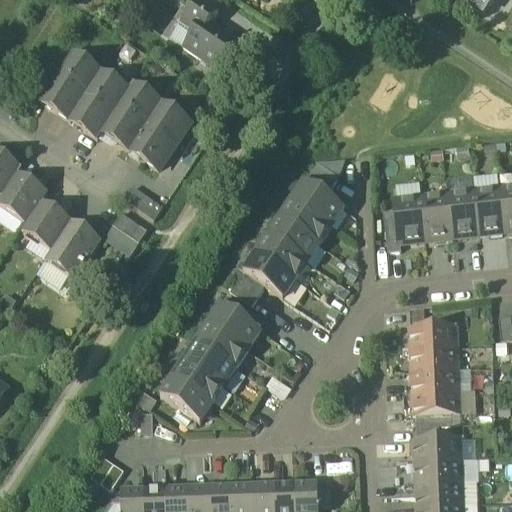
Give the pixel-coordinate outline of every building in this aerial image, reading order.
[(198,2),(213,12),(221,0),(193,0),(194,0),(198,3),(198,2)] [(455,0),(482,18),(494,0),(455,0)] [(183,51),(218,74),(237,46),(210,28),(218,15),(213,12),(198,2),(198,3),(180,28),(193,37),(183,51)] [(171,42),(183,51),(193,37),(180,28),(171,42)] [(54,116),(69,126),(100,79),(99,79),(96,83),(69,65),(73,61),(72,60),(40,107),(42,108),(54,90),(66,98),(54,116)] [(99,79),(73,61),(69,65),(96,83),(99,79)] [(82,135),(97,145),(132,92),(131,91),(127,97),(124,102),(98,85),(101,80),(100,79),(69,126),(70,127),(82,108),(94,116),(82,135)] [(127,97),(101,80),(98,85),(124,102),(127,97)] [(54,90),(42,108),(54,116),(66,98),(54,90)] [(115,147),(130,157),(161,111),(159,110),(156,114),(130,97),(133,92),(132,92),(97,145),(102,138),(103,139),(115,121),(127,129),(115,147)] [(159,110),(133,92),(130,97),(156,114),(159,110)] [(82,108),(70,127),(82,135),(94,116),(82,108)] [(189,129),(161,111),(130,157),(158,176),(189,129)] [(115,121),(103,139),(115,147),(127,129),(115,121)] [(0,200),(2,201),(17,178),(21,173),(0,158),(0,200)] [(316,170),(310,180),(331,194),(338,184),(316,170)] [(47,198),(17,178),(2,201),(0,203),(0,212),(26,230),(42,206),(47,198)] [(325,204),(331,194),(310,180),(304,189),(325,204)] [(498,181),(472,183),(473,199),(500,196),(498,181)] [(447,202),(473,199),(472,183),(445,186),(447,202)] [(295,287),(343,216),(325,204),(304,189),(243,280),(264,294),(282,306),(295,287)] [(396,192),(397,207),(421,205),(419,190),(396,192)] [(124,205),(153,225),(162,212),(132,192),(124,205)] [(511,194),(500,196),(504,238),(511,236),(511,194)] [(500,196),(473,199),(478,241),(504,238),(500,196)] [(473,199),(447,202),(452,243),(478,241),(473,199)] [(447,202),(421,205),(425,246),(452,243),(447,202)] [(425,246),(421,205),(397,207),(393,208),(395,225),(398,249),(399,249),(425,246)] [(72,226),(42,206),(26,230),(21,236),(32,244),(51,256),(72,226)] [(121,219),(112,231),(138,249),(146,236),(121,219)] [(384,227),(387,259),(400,257),(399,249),(398,249),(395,225),(384,227)] [(101,246),(72,226),(51,256),(45,266),(75,286),(101,246)] [(138,249),(112,231),(103,244),(129,262),(138,249)] [(25,254),(45,266),(51,256),(32,244),(25,254)] [(238,277),(231,287),(258,304),(264,294),(243,280),(238,277)] [(251,314),(258,304),(231,287),(227,293),(232,296),(229,300),(251,314)] [(306,295),(295,287),(282,306),(294,314),(306,295)] [(227,303),(220,313),(242,327),(249,317),(227,303)] [(199,430),(260,339),(242,327),(220,313),(160,403),(199,430)] [(501,347),(511,345),(511,341),(510,322),(498,323),(501,347)] [(409,334),(409,356),(457,354),(456,332),(409,334)] [(409,356),(410,378),(458,376),(457,354),(409,356)] [(410,378),(411,399),(458,398),(458,376),(410,378)] [(470,376),(458,376),(458,398),(470,397),(470,376)] [(265,395),(283,407),(289,397),(272,385),(265,395)] [(458,398),(459,420),(475,419),(475,397),(470,397),(458,398)] [(458,398),(411,399),(412,422),(415,422),(451,420),(459,420),(458,398)] [(157,408),(144,399),(136,410),(149,419),(157,408)] [(415,422),(416,434),(439,433),(452,432),(451,420),(415,422)] [(141,442),(141,443),(151,442),(150,421),(140,422),(141,442)] [(416,434),(416,446),(439,445),(439,433),(416,434)] [(413,446),(414,468),(461,466),(460,447),(460,444),(439,445),(416,446),(413,446)] [(474,446),(460,447),(461,466),(475,466),(474,446)] [(90,484),(110,497),(123,478),(103,464),(90,484)] [(462,488),(461,466),(414,468),(415,490),(462,488)] [(461,466),(462,488),(476,487),(478,487),(477,466),(475,466),(461,466)] [(347,481),(333,481),(333,496),(347,496),(347,481)] [(477,509),(476,487),(462,488),(463,509),(477,509)] [(463,509),(462,488),(415,490),(415,511),(463,509)] [(316,511),(316,490),(294,491),(294,511),(316,511)] [(294,511),(294,491),(272,492),(273,511),(294,511)] [(273,511),(272,492),(251,493),(251,511),(273,511)] [(251,511),(251,493),(229,494),(229,511),(251,511)] [(229,511),(229,494),(207,495),(208,511),(229,511)] [(330,511),(330,494),(318,495),(318,511),(330,511)] [(186,511),(186,495),(164,496),(164,511),(186,511)] [(208,511),(207,495),(186,495),(186,511),(208,511)] [(164,511),(164,496),(143,497),(143,511),(164,511)] [(143,511),(143,497),(120,498),(121,509),(120,511),(143,511)]
